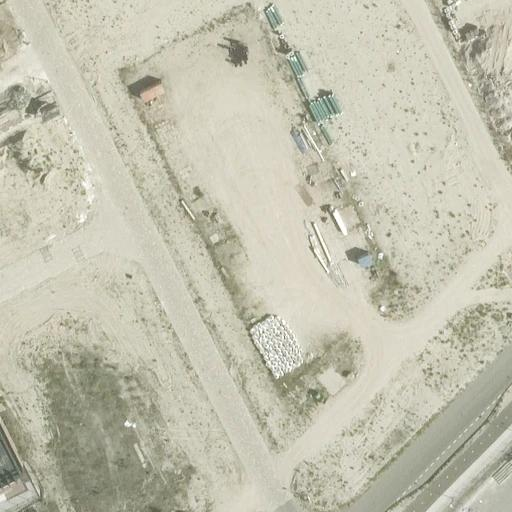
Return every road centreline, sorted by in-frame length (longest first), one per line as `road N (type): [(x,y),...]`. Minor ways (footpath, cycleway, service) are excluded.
road 1 (residential): [(20,0),(283,511)]
road 2 (residential): [(378,0),(511,260)]
road 3 (tertiary): [(366,511),(511,363)]
